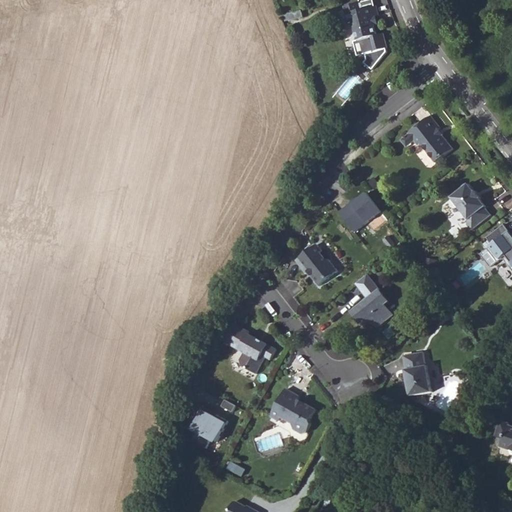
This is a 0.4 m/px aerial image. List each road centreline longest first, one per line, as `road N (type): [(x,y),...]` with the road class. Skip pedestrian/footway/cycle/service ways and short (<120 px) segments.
road 1 (residential): [(354,377),(344,386),(259,276),(339,147),(443,68)]
road 2 (unknown): [(344,386),(351,400),(346,424),(298,511)]
